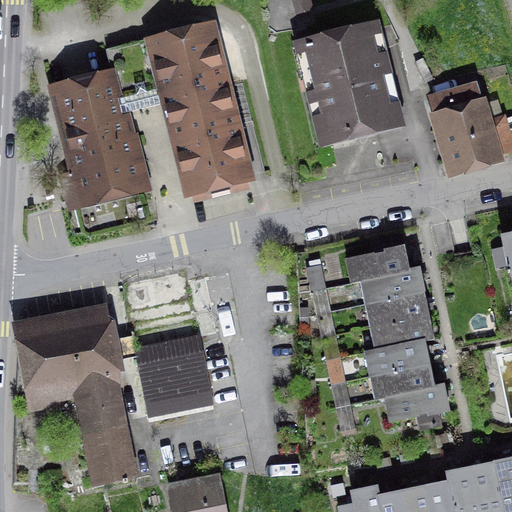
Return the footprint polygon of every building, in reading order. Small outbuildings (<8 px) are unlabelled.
[(262,186),(222,25),(107,53),(112,77),(51,92),(66,153),(73,180),(61,184),(69,217),(149,197),(126,106),(158,98),(185,205),(224,196),(262,186)] [(389,31),(297,51),(320,154),(412,134),(389,31)] [(451,184),(507,168),(485,90),(428,106),(451,184)] [(354,289),(363,287),(415,277),(411,255),(350,266),(354,289)] [(415,277),(363,287),(368,309),(429,297),(425,275),(415,277)] [(429,297),(368,309),(372,332),(434,320),(429,297)] [(149,482),(115,312),(66,322),(14,332),(31,418),(77,409),(94,493),(149,482)] [(434,320),(372,332),(377,357),(430,347),(438,346),(434,320)] [(137,355),(150,420),(214,408),(201,342),(137,355)] [(367,359),(371,381),(434,369),(430,347),(377,357),(367,359)] [(434,369),(371,381),(376,404),(388,402),(439,393),(434,369)] [(450,390),(439,393),(388,402),(393,429),(456,418),(450,390)] [(504,511),(511,511),(511,466),(497,470),(504,511)] [(480,511),(504,511),(497,470),(473,474),(480,511)] [(456,511),(480,511),(473,474),(451,478),(453,491),(456,511)] [(226,511),(220,480),(168,492),(172,511),(226,511)] [(456,511),(453,491),(431,495),(434,511),(456,511)] [(357,511),(385,511),(384,503),(382,493),(355,498),(357,511)] [(408,511),(434,511),(431,495),(406,499),(408,511)] [(408,511),(406,499),(384,503),(385,511),(408,511)]
